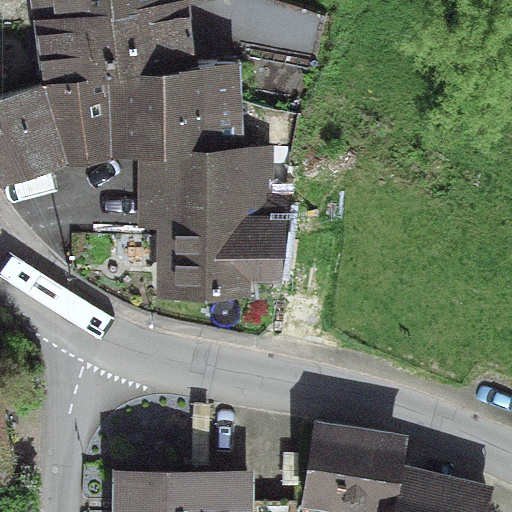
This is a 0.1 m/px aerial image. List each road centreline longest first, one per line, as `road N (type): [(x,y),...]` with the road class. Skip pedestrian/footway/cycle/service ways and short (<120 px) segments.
road 1 (tertiary): [(94,337),(190,369),(364,400),(511,455)]
road 2 (residential): [(94,337),(74,404),(61,511)]
